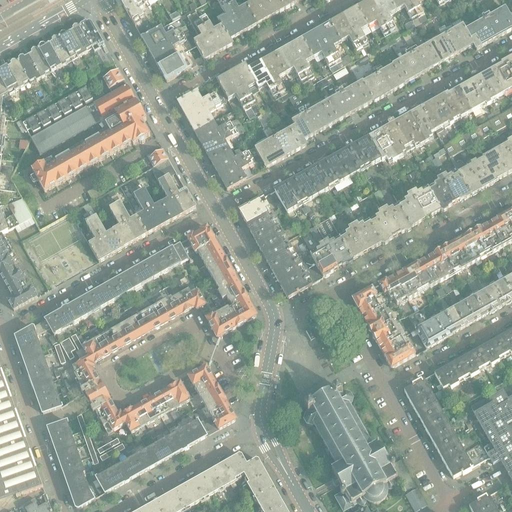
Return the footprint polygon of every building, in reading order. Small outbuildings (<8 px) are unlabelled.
[(144,18),(138,9),(132,0),(119,0),(142,40),(153,34),(150,30),(144,18)] [(148,3),(146,0),(132,0),(138,9),(146,4),(148,8),(150,7),(148,3)] [(257,26),(246,7),(239,11),(232,0),(216,0),(227,18),(218,23),(221,27),(222,27),(230,42),(257,26)] [(285,11),(279,0),(252,0),(254,2),(246,7),(257,26),(285,11)] [(303,0),(279,0),(285,11),(303,0)] [(397,32),(389,18),(396,13),(388,0),(375,0),(358,10),(369,29),(377,24),(387,44),(394,40),(402,36),(407,33),(404,28),(397,32)] [(416,2),(419,0),(388,0),(396,13),(404,9),(415,28),(417,27),(422,24),(426,22),(416,2)] [(452,1),(451,0),(435,0),(440,8),(441,7),(443,9),(447,6),(449,9),(453,7),(450,2),(452,1)] [(372,53),(361,33),(368,29),(369,29),(358,10),(358,9),(330,25),(341,44),(349,40),(357,54),(360,52),(363,58),(362,59),(366,56),(372,53),(371,53),(372,53)] [(481,49),(511,31),(511,21),(509,16),(505,9),(491,17),(487,12),(477,18),(480,23),(466,31),(471,41),(475,38),(481,49)] [(445,21),(441,14),(437,16),(441,24),(445,21)] [(222,27),(221,27),(214,32),(205,17),(204,18),(203,16),(198,18),(200,21),(193,24),(202,38),(194,43),(196,47),(205,62),(233,46),(230,42),(222,27)] [(108,54),(103,45),(91,23),(88,23),(87,23),(86,22),(80,26),(80,27),(91,49),(100,64),(95,68),(94,67),(90,70),(80,76),(84,83),(94,77),(101,73),(104,71),(115,65),(108,54)] [(426,31),(422,24),(417,27),(421,34),(426,31)] [(340,61),(334,49),(342,44),(341,44),(330,25),(303,41),(314,60),(321,55),(333,75),(336,73),(352,64),(348,57),(340,61)] [(481,49),(475,38),(471,41),(466,31),(463,26),(453,32),(449,26),(439,32),(442,38),(427,46),(433,57),(438,54),(443,63),(473,46),(476,51),(481,49)] [(91,49),(80,27),(79,28),(77,27),(74,27),(72,29),(73,31),(70,33),(82,56),(87,53),(86,52),(91,49)] [(173,50),(187,42),(184,36),(188,33),(185,27),(166,37),(161,29),(157,31),(153,34),(142,40),(158,70),(177,58),(173,50)] [(82,56),(70,33),(66,35),(64,34),(61,34),(60,37),(60,39),(59,39),(71,60),(76,57),(78,59),(82,56)] [(404,86),(443,63),(438,54),(433,57),(427,46),(417,52),(414,46),(415,46),(407,33),(402,36),(409,48),(403,51),(407,57),(397,63),(403,74),(398,76),(404,86)] [(71,60),(59,39),(58,40),(57,38),(54,39),(52,41),(52,43),(49,45),(62,68),(67,65),(66,63),(71,60)] [(306,64),(314,60),(303,41),(275,56),(286,76),(294,71),(302,86),(305,84),(309,89),(313,86),(310,81),(314,79),(306,64)] [(62,68),(49,45),(45,47),(44,46),(41,46),(39,48),(39,50),(38,51),(50,72),(56,69),(57,71),(62,68)] [(50,72),(38,51),(37,51),(36,50),(33,50),(31,53),(31,55),(28,57),(41,80),(46,77),(45,75),(50,72)] [(191,70),(183,55),(177,58),(158,70),(166,84),(191,70)] [(287,94),(278,80),(286,76),(275,56),(248,72),(255,86),(258,91),(266,87),(275,102),(281,99),(283,103),(287,101),(284,96),(287,94)] [(41,80),(28,57),(25,59),(23,57),(20,58),(18,60),(19,62),(18,63),(29,83),(34,80),(36,83),(41,80)] [(511,58),(501,65),(502,66),(496,70),(503,81),(497,84),(503,95),(511,90),(511,58)] [(29,83),(18,63),(17,63),(15,62),(12,62),(10,65),(11,66),(7,68),(19,90),(29,85),(28,83),(29,83)] [(404,86),(398,76),(403,74),(397,63),(392,66),(392,67),(383,72),(380,67),(369,73),(373,78),(363,84),(362,83),(357,86),(363,96),(367,94),(373,103),(373,104),(404,87),(404,86)] [(248,91),(255,86),(248,72),(245,67),(216,83),(217,86),(218,85),(222,92),(228,102),(236,97),(245,113),(246,113),(247,115),(252,112),(251,110),(257,106),(248,91)] [(19,90),(7,68),(4,70),(3,69),(0,71),(0,79),(9,96),(19,90)] [(490,103),(503,95),(497,84),(503,81),(496,70),(454,93),(460,105),(466,102),(472,113),(486,105),(487,107),(491,105),(490,103)] [(125,82),(118,71),(103,79),(111,93),(112,95),(127,86),(126,84),(124,82),(125,82)] [(338,73),(333,76),(336,82),(341,79),(338,73)] [(9,96),(0,79),(0,110),(5,111),(6,105),(3,105),(3,102),(8,102),(10,101),(14,107),(16,106),(13,101),(13,102),(12,100),(9,96)] [(45,194),(93,167),(132,145),(133,146),(139,143),(139,145),(142,145),(144,144),(145,141),(144,140),(150,137),(142,123),(146,121),(127,86),(112,95),(87,109),(40,135),(31,140),(31,141),(40,157),(103,121),(111,135),(102,139),(101,137),(84,147),(85,149),(82,151),(72,156),(71,154),(54,164),(55,166),(47,170),(44,165),(39,167),(32,171),(45,194)] [(363,96),(357,86),(347,91),(344,86),(334,92),(337,97),(327,103),(333,113),(328,116),(333,125),(373,103),(367,94),(363,96)] [(86,89),(75,95),(82,107),(80,103),(83,101),(85,105),(93,101),(86,89)] [(223,107),(222,105),(227,101),(228,102),(222,92),(202,102),(198,96),(199,95),(198,94),(178,105),(194,134),(214,123),(209,115),(216,111),(223,107)] [(474,118),(472,113),(466,102),(460,105),(454,93),(448,97),(447,95),(422,110),(435,133),(449,125),(450,127),(452,126),(454,129),(464,124),(461,119),(467,116),(469,120),(474,118)] [(75,95),(65,101),(71,113),(72,113),(69,109),(73,107),(75,111),(82,107),(75,95)] [(297,96),(289,100),(295,111),(303,107),(297,96)] [(65,101),(54,107),(61,119),(61,118),(59,115),(62,113),(64,117),(71,113),(65,101)] [(303,142),(333,125),(328,116),(333,113),(327,103),(312,111),(309,105),(299,112),(302,117),(291,123),(294,128),(300,137),(294,140),(300,151),(306,147),(303,142)] [(54,107),(44,113),(50,125),(51,124),(49,120),(52,119),(54,123),(61,119),(54,107)] [(502,130),(509,126),(511,123),(511,109),(500,116),(496,118),(489,122),(465,136),(459,139),(444,148),(445,149),(447,153),(450,159),(453,157),(497,132),(502,130)] [(435,133),(422,110),(396,124),(408,147),(413,145),(415,148),(418,146),(419,148),(430,142),(429,140),(432,138),(430,135),(435,133)] [(272,120),(267,112),(261,115),(263,119),(266,123),(272,120)] [(44,113),(33,119),(40,130),(38,126),(41,124),(43,128),(50,125),(44,113)] [(489,122),(496,118),(494,113),(487,117),(489,122)] [(33,119),(23,125),(27,132),(31,130),(33,134),(40,130),(33,119)] [(300,151),(294,140),(300,137),(294,128),(280,136),(277,130),(272,133),(266,123),(263,119),(259,121),(265,132),(265,133),(266,135),(270,142),(255,150),(267,170),(300,151)] [(239,136),(245,132),(238,120),(218,131),(214,123),(194,134),(210,162),(230,152),(230,151),(233,149),(230,143),(226,146),(225,143),(239,136)] [(404,150),(408,147),(396,124),(369,140),(381,162),(382,163),(386,160),(388,163),(392,161),(393,163),(403,157),(402,155),(406,153),(404,150)] [(460,130),(456,133),(459,139),(465,136),(462,129),(461,130),(460,130)] [(350,179),(381,162),(369,140),(338,157),(350,179)] [(502,179),(511,172),(511,141),(511,140),(507,143),(508,145),(494,153),(500,164),(495,167),(502,179)] [(168,161),(162,149),(147,158),(153,169),(160,165),(168,161)] [(438,158),(447,153),(445,149),(438,152),(439,153),(433,156),(435,160),(438,158)] [(255,164),(260,161),(265,169),(264,169),(265,171),(267,170),(255,150),(253,150),(235,160),(230,152),(210,162),(227,192),(247,181),(246,179),(245,180),(241,173),(255,165),(255,164)] [(502,179),(495,167),(500,164),(494,153),(483,159),(483,160),(476,164),(475,162),(471,164),(472,166),(465,170),(460,163),(454,166),(458,174),(459,175),(471,197),(497,183),(496,182),(502,179)] [(318,197),(350,179),(338,157),(306,175),(318,197)] [(442,166),(438,158),(435,160),(433,161),(432,162),(435,167),(436,169),(442,166)] [(171,165),(168,161),(160,165),(163,170),(171,165)] [(179,195),(169,178),(176,175),(171,165),(163,170),(160,165),(153,169),(151,170),(154,176),(158,184),(168,201),(162,205),(171,223),(194,211),(194,208),(185,191),(179,195)] [(409,183),(419,177),(416,172),(406,178),(409,183)] [(287,215),(318,197),(306,175),(274,193),(280,202),(283,207),(286,213),(287,215)] [(471,197),(459,175),(453,179),(451,176),(447,178),(446,176),(437,181),(438,183),(428,189),(440,212),(441,213),(441,212),(443,213),(447,211),(447,209),(463,200),(464,201),(471,197)] [(171,223),(162,205),(161,204),(154,208),(145,191),(143,192),(139,186),(135,188),(135,187),(131,181),(127,183),(132,191),(130,191),(134,197),(141,211),(136,214),(138,218),(137,218),(147,236),(171,223)] [(440,212),(428,189),(428,188),(425,190),(417,194),(416,192),(407,197),(408,199),(398,205),(411,228),(440,212)] [(383,198),(379,191),(373,195),(377,201),(383,198)] [(280,228),(263,199),(239,213),(255,242),(280,228)] [(0,237),(1,237),(14,230),(33,219),(22,200),(8,206),(13,216),(4,222),(0,224),(0,237)] [(147,236),(137,218),(130,222),(120,204),(115,207),(113,204),(108,207),(119,228),(113,232),(123,250),(147,236)] [(123,250),(113,232),(106,236),(89,205),(83,208),(87,214),(83,216),(87,223),(85,224),(95,242),(89,246),(99,264),(123,250)] [(412,229),(411,228),(398,205),(398,206),(388,212),(387,209),(378,214),(379,216),(369,222),(369,223),(381,245),(382,246),(382,245),(384,246),(388,244),(388,242),(395,238),(405,233),(407,233),(411,231),(411,229),(412,229)] [(511,243),(511,230),(504,216),(480,230),(480,229),(472,233),(486,258),(511,243)] [(353,262),(353,261),(340,239),(339,238),(329,220),(316,228),(323,240),(329,236),(333,243),(329,244),(328,242),(319,247),(320,249),(310,255),(311,256),(323,279),(323,278),(325,279),(329,277),(329,275),(340,269),(342,268),(346,266),(348,266),(352,264),(352,262),(353,262)] [(381,245),(369,223),(369,222),(369,221),(358,227),(357,225),(348,230),(350,232),(339,238),(340,239),(353,261),(381,245)] [(296,257),(280,228),(255,242),(271,271),(272,271),(296,257)] [(321,240),(315,228),(310,231),(316,243),(321,240)] [(197,253),(214,243),(207,231),(179,246),(185,256),(186,255),(189,254),(187,250),(190,248),(195,256),(197,255),(196,255),(197,254),(197,253)] [(486,258),(472,233),(465,238),(461,240),(453,244),(453,245),(449,247),(441,251),(454,275),(475,264),(477,267),(482,264),(480,261),(486,258)] [(15,275),(13,273),(16,271),(14,268),(14,267),(9,259),(13,257),(1,237),(0,237),(0,275),(0,276),(13,299),(8,302),(14,312),(37,299),(36,297),(32,289),(31,290),(29,286),(26,288),(24,285),(25,285),(23,281),(19,273),(15,275)] [(229,269),(214,243),(197,253),(197,254),(198,254),(212,278),(229,269)] [(182,266),(181,265),(187,261),(188,262),(189,261),(186,255),(185,256),(179,246),(153,261),(161,276),(180,265),(181,266),(182,266)] [(454,275),(441,251),(433,255),(434,256),(410,269),(423,293),(454,275)] [(296,257),(272,271),(288,300),(300,293),(322,281),(323,279),(311,256),(299,262),(296,257)] [(134,291),(161,276),(153,261),(126,276),(134,291)] [(506,272),(502,265),(497,268),(501,275),(506,272)] [(244,296),(229,269),(212,278),(220,292),(218,293),(222,301),(226,299),(231,297),(234,302),(244,296)] [(423,293),(410,269),(386,282),(379,286),(383,293),(382,293),(384,297),(387,295),(390,301),(393,300),(396,305),(400,306),(408,301),(423,293)] [(108,306),(134,291),(126,276),(100,291),(108,306)] [(511,277),(508,279),(507,277),(503,279),(511,296),(511,277)] [(511,301),(511,296),(503,279),(499,282),(500,284),(494,287),(493,285),(484,290),(485,292),(479,295),(478,293),(474,296),(486,317),(489,315),(489,316),(511,303),(511,302),(511,301)] [(204,301),(198,292),(201,290),(197,283),(194,285),(196,290),(191,294),(188,290),(182,294),(191,310),(195,307),(196,310),(200,308),(200,309),(206,306),(206,305),(209,303),(206,299),(204,301)] [(380,310),(373,299),(377,297),(377,296),(382,293),(383,293),(379,286),(355,299),(355,300),(354,303),(353,303),(358,312),(368,328),(367,328),(371,335),(394,323),(388,312),(387,313),(384,308),(380,310)] [(88,317),(108,306),(100,291),(72,307),(81,322),(81,321),(86,329),(93,325),(88,317)] [(191,310),(182,294),(172,299),(171,297),(169,298),(179,316),(191,310)] [(256,318),(250,307),(244,296),(234,302),(231,297),(226,299),(229,303),(230,304),(232,308),(229,310),(228,311),(232,317),(237,314),(243,325),(256,318)] [(486,317),(474,296),(470,298),(471,300),(466,303),(465,301),(455,306),(456,308),(451,311),(449,309),(449,310),(445,303),(444,303),(441,298),(438,300),(441,305),(440,305),(444,312),(456,333),(486,317)] [(179,316),(169,298),(155,306),(161,315),(159,316),(164,325),(179,316)] [(164,325),(159,316),(161,315),(155,306),(141,314),(151,332),(164,325)] [(55,336),(81,322),(72,307),(45,322),(49,330),(53,336),(50,338),(54,345),(57,343),(54,338),(56,337),(55,336)] [(243,325),(237,314),(232,317),(228,311),(229,310),(228,309),(213,317),(213,316),(211,317),(206,308),(201,310),(217,340),(218,340),(220,341),(220,340),(221,341),(222,337),(243,325)] [(456,333),(444,312),(440,315),(441,317),(435,320),(434,318),(425,323),(426,325),(420,328),(415,320),(416,320),(413,315),(408,318),(413,326),(416,331),(418,335),(426,351),(452,336),(456,333)] [(151,332),(141,314),(126,323),(131,332),(133,331),(137,340),(151,332)] [(49,330),(45,322),(33,329),(36,338),(40,336),(49,330)] [(412,349),(399,328),(396,322),(394,323),(371,335),(376,343),(385,359),(390,368),(393,369),(394,369),(416,357),(412,349)] [(137,340),(133,331),(131,332),(126,323),(112,331),(121,349),(137,340)] [(416,331),(413,326),(408,329),(411,334),(416,331)] [(40,348),(37,340),(36,338),(33,329),(16,339),(25,364),(43,357),(40,348)] [(310,329),(305,332),(310,342),(315,339),(310,329)] [(121,349),(112,331),(97,339),(102,348),(106,357),(121,349)] [(511,332),(496,341),(500,348),(504,357),(510,354),(511,356),(511,355),(511,332)] [(106,357),(102,348),(97,339),(82,347),(83,349),(79,352),(75,353),(81,363),(88,358),(92,365),(106,357)] [(504,357),(500,348),(496,341),(475,353),(484,368),(489,365),(491,367),(499,362),(498,360),(504,357)] [(484,368),(475,353),(455,364),(463,380),(469,376),(470,378),(479,374),(478,371),(484,368)] [(48,369),(43,357),(25,364),(34,390),(53,383),(49,373),(58,370),(56,366),(48,369)] [(94,374),(91,369),(94,368),(92,365),(88,358),(81,363),(72,368),(76,374),(74,375),(77,381),(84,378),(85,379),(94,374)] [(458,383),(463,380),(455,364),(434,376),(440,385),(436,388),(438,391),(436,393),(436,394),(434,395),(436,398),(445,393),(443,391),(449,388),(450,390),(459,385),(458,383)] [(0,511),(0,503),(16,497),(17,498),(40,490),(43,489),(0,366),(0,511)] [(511,377),(511,374),(508,367),(502,370),(507,380),(511,377)] [(221,396),(213,382),(209,375),(210,371),(209,370),(207,370),(206,370),(188,380),(193,388),(194,388),(204,405),(221,396)] [(105,393),(94,374),(85,379),(84,378),(77,381),(82,390),(80,391),(83,395),(85,394),(89,403),(92,407),(93,407),(93,408),(100,404),(100,403),(101,403),(107,400),(107,399),(108,399),(105,393)] [(432,396),(424,381),(422,383),(421,381),(412,386),(413,388),(404,393),(407,399),(411,405),(410,405),(413,410),(417,416),(420,422),(440,410),(432,396)] [(61,407),(57,396),(53,383),(34,390),(43,416),(62,409),(63,408),(62,406),(61,407)] [(193,399),(191,395),(189,392),(186,393),(181,384),(167,391),(172,400),(171,401),(176,410),(190,402),(189,401),(193,399)] [(406,471),(400,461),(394,464),(392,463),(391,464),(390,465),(389,464),(386,460),(391,457),(387,450),(385,451),(382,446),(380,448),(379,446),(378,444),(377,445),(373,447),(372,447),(371,446),(373,444),(370,438),(368,439),(367,438),(368,438),(366,436),(365,435),(368,434),(364,428),(362,429),(362,428),(361,425),(360,426),(356,417),(355,415),(354,415),(354,414),(356,413),(352,407),(350,408),(350,407),(350,406),(351,405),(353,400),(350,395),(345,394),(343,395),(339,389),(336,390),(332,392),(332,393),(322,399),(312,405),(311,404),(308,406),(304,408),(308,415),(305,416),(304,421),(307,426),(312,427),(313,426),(314,427),(315,428),(313,429),(316,435),(318,434),(319,435),(318,435),(320,437),(325,446),(324,446),(325,448),(326,448),(326,449),(324,450),(328,456),(330,455),(330,456),(331,458),(332,458),(336,467),(336,468),(333,470),(331,470),(332,472),(333,472),(336,479),(332,481),(336,488),(340,486),(343,490),(342,491),(341,492),(340,493),(340,494),(340,495),(334,498),(342,511),(345,511),(351,509),(352,511),(367,511),(364,507),(365,506),(366,505),(366,504),(366,503),(367,504),(369,505),(371,505),(373,506),(375,506),(377,506),(379,505),(381,504),(383,503),(384,502),(385,500),(387,498),(387,496),(388,495),(388,493),(388,491),(389,491),(391,491),(392,491),(393,490),(394,490),(395,489),(395,487),(395,486),(394,485),(395,485),(393,481),(397,479),(405,493),(411,490),(413,493),(406,497),(414,511),(417,511),(426,507),(417,491),(406,471)] [(176,410),(171,401),(172,400),(167,391),(150,401),(160,418),(176,410)] [(511,393),(505,397),(502,393),(490,400),(489,398),(470,408),(475,416),(484,433),(491,429),(499,442),(503,439),(507,448),(511,445),(511,438),(505,426),(511,422),(511,393)] [(217,432),(236,422),(221,396),(204,405),(211,418),(204,423),(202,422),(204,426),(201,427),(207,438),(217,432)] [(116,413),(108,399),(107,399),(107,400),(101,403),(100,403),(100,404),(93,408),(93,407),(92,407),(92,408),(91,409),(93,413),(95,412),(102,425),(108,421),(107,418),(116,413)] [(160,418),(150,401),(136,409),(141,418),(143,417),(147,426),(160,418)] [(465,416),(470,402),(460,408),(465,416)] [(147,426),(143,417),(141,418),(136,409),(121,417),(126,425),(125,425),(131,435),(147,426)] [(449,425),(440,410),(420,422),(423,427),(423,428),(427,434),(428,436),(429,439),(430,439),(433,445),(436,451),(457,440),(450,427),(449,425)] [(126,425),(121,417),(120,414),(117,416),(116,413),(107,418),(108,421),(102,425),(108,435),(112,432),(125,425),(126,425)] [(465,416),(452,423),(454,425),(456,424),(459,426),(460,425),(467,421),(465,416)] [(207,438),(201,427),(204,426),(202,422),(199,423),(198,421),(196,422),(196,423),(172,437),(181,453),(207,438)] [(76,449),(67,425),(69,425),(68,424),(67,424),(67,423),(48,430),(57,456),(76,449)] [(511,445),(507,448),(503,439),(499,442),(491,429),(484,433),(505,470),(508,475),(511,473),(511,445)] [(156,467),(181,453),(172,437),(147,451),(156,467)] [(464,454),(457,440),(436,451),(440,456),(439,457),(443,463),(446,468),(449,474),(450,474),(453,480),(462,475),(462,477),(471,471),(471,470),(473,469),(476,467),(473,461),(470,463),(464,454)] [(85,475),(76,449),(57,456),(66,482),(83,476),(85,475)] [(131,481),(156,467),(147,451),(122,465),(131,481)] [(243,476),(247,466),(241,457),(239,457),(224,465),(234,484),(236,483),(235,481),(243,476)] [(267,477),(258,462),(256,461),(247,466),(243,476),(244,476),(245,479),(241,481),(240,485),(243,490),(248,487),(267,477)] [(131,481),(122,465),(98,479),(97,478),(95,479),(95,480),(92,482),(96,489),(99,487),(104,495),(103,495),(104,496),(131,481)] [(234,484),(224,465),(203,477),(214,496),(234,484)] [(90,494),(88,490),(83,476),(66,482),(76,510),(78,511),(95,501),(91,493),(90,494)] [(214,496),(203,477),(194,482),(205,501),(214,496)] [(278,498),(267,477),(248,487),(260,508),(278,498)] [(205,501),(194,482),(185,487),(195,506),(205,501)] [(184,511),(195,506),(185,487),(166,498),(173,511),(184,511)] [(496,511),(497,511),(489,497),(487,499),(486,497),(477,502),(478,504),(469,509),(470,511),(496,511)] [(173,511),(166,498),(147,509),(148,511),(173,511)] [(286,511),(284,507),(278,498),(260,508),(261,511),(286,511)] [(51,511),(49,506),(41,511),(39,509),(37,510),(36,508),(38,507),(35,501),(28,505),(31,511),(51,511)]
